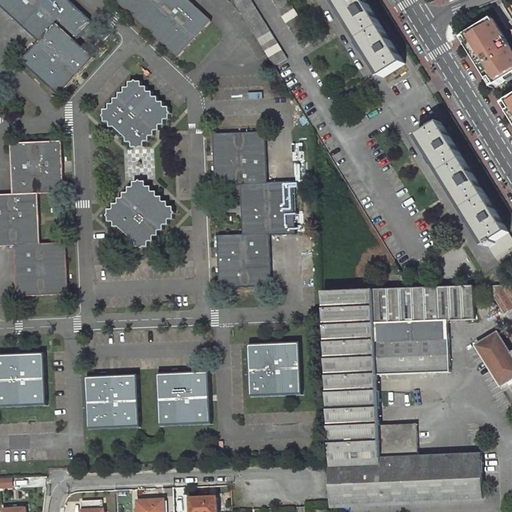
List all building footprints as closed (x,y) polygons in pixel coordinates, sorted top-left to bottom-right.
[(0,0),(0,4),(41,42),(23,61),(60,95),(94,58),(75,41),(93,22),(68,0),(0,0)] [(115,0),(160,41),(178,57),(212,21),(189,0),(115,0)] [(288,59),(251,0),(233,0),(242,13),(275,67),(288,59)] [(289,0),(271,0),(303,49),(316,41),(289,0)] [(405,64),(365,0),(336,0),(383,77),(405,64)] [(475,32),(464,38),(469,45),(467,46),(477,61),(484,75),(482,76),(487,83),(490,81),(495,88),(506,82),(504,80),(511,74),(511,53),(492,21),(484,26),(486,30),(477,35),(475,32)] [(464,38),(461,40),(465,48),(467,46),(469,45),(464,38)] [(171,111),(171,107),(166,108),(166,107),(165,107),(164,103),(160,103),(159,102),(159,97),(155,97),(154,97),(153,92),(150,93),(148,91),(148,87),(144,88),(143,87),(143,82),(139,83),(137,81),(136,81),(135,82),(131,83),(131,87),(129,88),(125,88),(125,92),(124,93),(120,94),(120,98),(119,99),(115,99),(116,102),(114,104),(110,105),(110,108),(109,110),(104,110),(105,114),(103,115),(103,116),(105,118),(105,122),(109,122),(111,123),(111,127),(114,127),(116,128),(116,132),(122,137),(126,137),(127,138),(128,142),(132,142),(133,143),(133,147),(137,147),(139,148),(141,147),(145,147),(145,142),(146,142),(150,142),(150,137),(151,136),(155,136),(155,132),(157,130),(160,130),(160,126),(162,125),(165,125),(165,121),(167,120),(171,120),(171,115),(172,114),(172,112),(171,111)] [(490,81),(487,83),(491,91),(495,88),(490,81)] [(4,102),(4,111),(13,111),(13,102),(4,102)] [(505,105),(502,107),(507,116),(511,113),(505,105)] [(511,240),(441,124),(421,137),(495,260),(511,249),(511,240)] [(266,132),(214,134),(216,186),(242,185),(244,235),(218,236),(220,288),(272,286),(270,235),(296,234),(294,182),(268,183),(266,132)] [(65,193),(62,141),(11,143),(13,194),(0,194),(0,246),(15,246),(17,297),(69,295),(67,243),(41,244),(39,194),(65,193)] [(118,203),(118,204),(114,204),(114,208),(112,209),(108,209),(108,215),(106,216),(108,218),(108,222),(112,222),(114,223),(114,227),(117,227),(119,228),(120,232),(125,237),(129,237),(131,238),(131,242),(135,242),(136,243),(136,247),(141,247),(143,249),(145,247),(149,247),(149,243),(150,241),(154,241),(153,237),(155,236),(159,236),(158,233),(160,231),(164,231),(164,227),(165,225),(169,225),(169,221),(170,220),(175,220),(175,216),(176,214),(176,213),(174,212),(174,207),(170,208),(168,206),(168,202),(164,202),(163,201),(163,197),(159,197),(157,196),(158,192),(153,192),(152,191),(152,187),(148,187),(147,186),(146,182),(142,182),(140,181),(139,182),(134,182),(134,186),(133,187),(129,188),(129,191),(128,193),(124,193),(124,197),(123,198),(119,199),(118,203)] [(490,298),(501,316),(511,310),(511,284),(491,285),(490,298)] [(330,456),(332,508),(481,500),(479,452),(469,452),(469,461),(417,463),(415,425),(378,426),(376,377),(448,373),(446,321),(473,320),(472,287),(413,289),(322,292),(330,456)] [(474,350),(498,388),(505,383),(507,387),(511,384),(511,359),(510,356),(507,358),(495,338),(474,350)] [(303,394),(300,343),(279,344),(272,344),(250,345),(252,397),(303,394)] [(0,407),(47,405),(45,354),(0,355),(0,407)] [(159,375),(161,426),(212,424),(211,401),(211,395),(210,372),(188,373),(181,374),(159,375)] [(88,378),(90,429),(141,427),(138,376),(117,377),(109,377),(88,378)] [(0,488),(16,489),(16,478),(0,477),(0,488)] [(212,511),(212,500),(187,501),(187,511),(212,511)]
